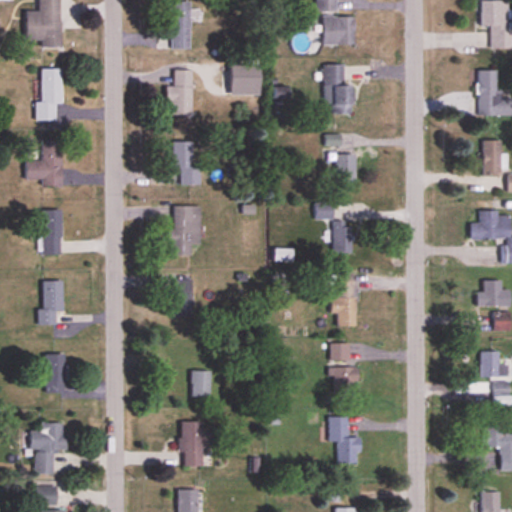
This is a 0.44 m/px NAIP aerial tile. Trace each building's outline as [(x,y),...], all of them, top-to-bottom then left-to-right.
[(39,49),(59,49),(59,0),(35,0),(36,12),(23,12),(23,41),(39,41),(39,49)] [(315,0),(315,13),(336,13),(335,0),(315,0)] [(479,1),(479,28),(490,28),(490,49),(511,49),(511,26),(511,10),(507,10),(508,1),(479,1)] [(189,3),(168,3),(168,50),(189,50),(189,3)] [(353,18),(322,18),(322,46),(353,46),(353,18)] [(259,96),(259,66),(229,66),(229,96),(259,96)] [(352,87),(343,87),(343,66),(322,66),(321,105),(331,106),(331,116),(352,116),(352,87)] [(39,103),(34,103),(34,122),(58,122),(58,71),(39,71),(39,103)] [(190,72),(172,72),(172,88),(165,88),(165,105),(170,105),(170,117),(190,117),(190,72)] [(477,117),(511,117),(511,99),(497,99),(497,72),(477,72),(477,117)] [(61,141),(40,141),(40,163),(24,163),(23,181),(40,181),(40,187),(60,188),(61,141)] [(503,177),(503,161),(500,161),(500,142),(481,142),(481,177),(503,177)] [(191,143),(171,143),(171,169),(179,169),(179,186),(199,186),(199,167),(191,167),(191,143)] [(353,184),(353,155),(335,155),(335,184),(353,184)] [(313,202),(313,219),(331,219),(331,202),(313,202)] [(199,207),(170,206),(170,255),(189,255),(189,244),(198,244),(199,207)] [(511,236),(509,237),(509,215),(498,215),(498,211),(477,212),(477,224),(469,224),(470,239),(501,239),(501,263),(511,263),(511,236)] [(40,256),(59,256),(59,212),(40,212),(40,256)] [(330,252),(350,252),(350,222),(330,222),(330,252)] [(335,327),(354,326),(353,273),(334,273),(335,327)] [(191,280),(171,280),(171,316),(191,316),(191,280)] [(500,289),(500,280),(481,280),(481,291),(476,291),(476,306),(509,306),(509,289),(500,289)] [(41,309),(36,309),(37,325),(56,325),(56,317),(62,317),(61,281),(41,281),(41,309)] [(509,330),(509,312),(492,312),(492,330),(509,330)] [(349,343),(328,343),(328,361),(349,361),(349,343)] [(479,351),(479,377),(508,377),(508,364),(496,364),(496,351),(479,351)] [(43,393),(64,393),(64,354),(43,354),(43,393)] [(333,393),(352,393),(352,382),(360,382),(360,367),(328,367),(328,377),(333,377),(333,393)] [(209,371),(189,371),(189,397),(209,397),(209,371)] [(491,405),(509,405),(509,382),(491,382),(491,405)] [(358,438),(347,438),(347,417),(328,417),(327,442),(336,442),(336,463),(357,464),(358,438)] [(177,467),(203,467),(203,436),(201,436),(201,422),(178,422),(177,467)] [(511,471),(511,434),(501,434),(501,422),(482,422),(482,448),(499,448),(499,472),(511,471)] [(32,475),(51,475),(52,451),(63,451),(64,423),(39,423),(38,431),(28,431),(27,451),(32,451),(32,475)] [(54,487),(32,487),(32,507),(54,507),(54,487)] [(498,511),(498,492),(479,492),(479,511),(498,511)]
